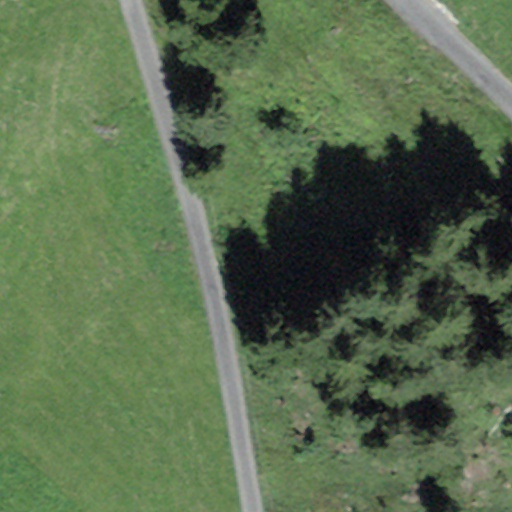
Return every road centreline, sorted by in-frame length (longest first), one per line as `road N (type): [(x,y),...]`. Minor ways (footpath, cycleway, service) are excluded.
road 1 (unclassified): [(262,511),(163,46),(136,0)]
road 2 (unclassified): [(404,0),(511,112)]
